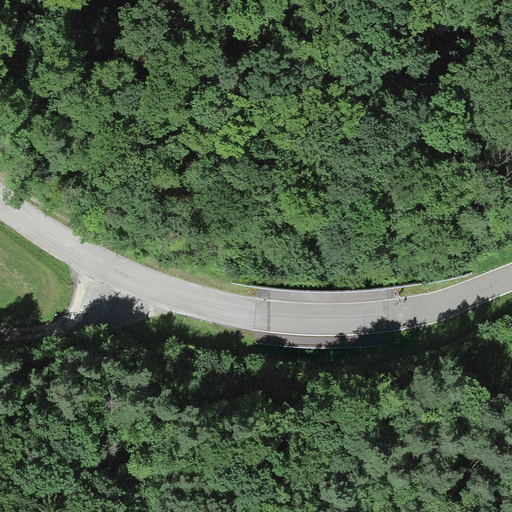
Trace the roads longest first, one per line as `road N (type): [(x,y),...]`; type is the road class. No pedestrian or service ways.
road 1 (tertiary): [(0,211),(126,284),(276,316),(373,316),(511,278)]
road 2 (track): [(126,284),(89,317),(47,334),(0,334)]
